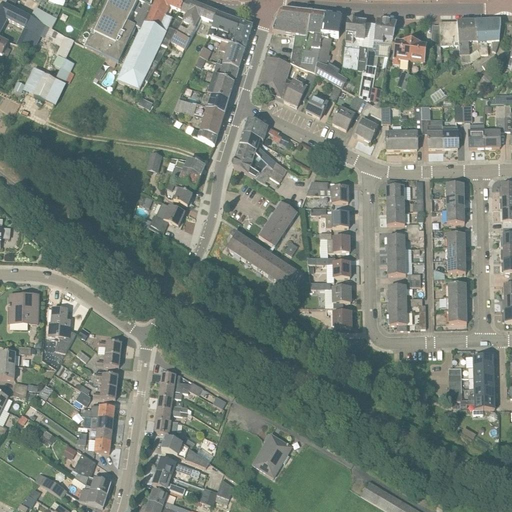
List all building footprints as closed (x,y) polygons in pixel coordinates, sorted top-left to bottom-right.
[(49,0),(48,3),(62,9),(62,8),(64,4),(66,0),(49,0)] [(107,0),(106,4),(103,2),(101,5),(102,5),(99,10),(102,12),(84,47),(84,48),(119,65),(136,29),(127,25),(129,22),(133,14),(139,4),(133,1),(131,0),(107,0)] [(133,14),(138,16),(134,24),(129,22),(127,25),(136,29),(140,31),(150,11),(154,0),(133,0),(133,1),(139,4),(133,14)] [(154,0),(150,11),(166,19),(170,9),(166,7),(169,0),(154,0)] [(187,17),(193,5),(179,0),(169,0),(166,7),(170,9),(187,17)] [(171,44),(185,52),(196,30),(194,29),(199,19),(209,23),(213,13),(193,5),(187,17),(184,22),(171,44)] [(64,37),(52,31),(30,19),(29,21),(3,6),(0,11),(0,34),(7,21),(25,31),(26,29),(59,47),(64,37)] [(57,21),(36,10),(35,10),(30,19),(52,31),(57,21)] [(184,22),(179,19),(177,24),(166,19),(150,11),(140,31),(122,70),(123,70),(117,82),(142,93),(148,84),(171,44),(184,22)] [(236,36),(240,24),(217,15),(213,13),(209,23),(214,25),(212,30),(210,29),(207,38),(209,39),(221,44),(226,45),(228,37),(230,38),(235,35),(236,36)] [(326,17),(313,16),(283,13),(279,15),(272,33),(295,37),(291,66),(301,70),(301,71),(309,74),(315,76),(321,39),(326,17)] [(338,39),(342,19),(326,17),(321,39),(328,40),(328,38),(338,39)] [(363,42),(366,25),(358,24),(359,21),(348,20),(343,70),(344,71),(361,73),(366,74),(367,67),(369,50),(362,49),(363,42)] [(499,44),(501,30),(500,22),(485,23),(486,33),(488,33),(488,38),(486,38),(487,45),(491,44),(492,53),(495,54),(499,44)] [(390,52),(392,45),(396,30),(397,25),(376,23),(373,43),(374,44),(374,50),(377,51),(376,57),(389,59),(390,52)] [(432,28),(430,49),(440,48),(457,47),(459,47),(460,65),(470,64),(470,57),(469,44),(477,43),(479,43),(478,34),(476,34),(475,23),(438,25),(438,28),(432,28)] [(479,43),(477,43),(478,52),(470,58),(470,64),(480,58),(479,57),(488,56),(487,45),(486,38),(488,38),(488,33),(486,33),(485,23),(475,23),(476,34),(478,34),(479,43)] [(235,47),(245,51),(252,28),(240,24),(236,36),(235,35),(230,38),(228,37),(226,45),(232,48),(233,45),(235,47)] [(404,42),(405,31),(396,30),(392,45),(399,45),(400,41),(404,42)] [(10,38),(8,44),(16,47),(25,52),(31,40),(22,36),(19,41),(10,38)] [(0,39),(0,55),(6,59),(10,52),(6,49),(8,44),(1,40),(0,39)] [(332,41),(328,40),(321,39),(315,76),(316,77),(316,78),(335,88),(341,91),(346,82),(337,77),(339,73),(328,67),(327,69),(326,69),(327,63),(330,63),(331,58),(328,57),(332,41)] [(232,48),(226,45),(221,44),(219,52),(227,54),(223,66),(239,71),(244,53),(232,48)] [(399,45),(392,45),(390,52),(395,53),(393,67),(399,67),(400,63),(409,64),(411,47),(399,45)] [(409,64),(424,66),(424,59),(429,60),(430,49),(426,49),(411,47),(409,64)] [(199,58),(206,61),(207,62),(211,53),(203,49),(199,58)] [(369,50),(367,67),(374,68),(376,57),(377,51),(374,50),(369,50)] [(65,61),(59,58),(57,57),(53,66),(61,70),(56,80),(66,85),(66,84),(69,85),(74,75),(71,73),(75,65),(65,61)] [(486,72),(498,63),(494,57),(485,64),(486,65),(482,67),(486,72)] [(201,71),(206,61),(199,58),(195,68),(201,71)] [(280,99),(280,98),(286,80),(291,66),(269,59),(266,68),(262,82),(264,83),(261,91),(270,94),(270,95),(280,99)] [(429,63),(428,81),(443,70),(442,68),(441,63),(429,63)] [(223,66),(216,64),(213,76),(214,76),(234,86),(239,71),(223,66)] [(369,105),(374,68),(367,67),(366,74),(361,73),(357,99),(360,101),(366,104),(369,105)] [(66,85),(56,80),(34,70),(26,87),(23,92),(56,108),(67,85),(66,85)] [(99,83),(105,73),(101,70),(95,80),(99,83)] [(316,77),(315,76),(309,74),(302,87),(294,83),(286,80),(280,98),(285,100),(284,104),(297,110),(300,101),(304,103),(316,78),(316,77)] [(402,91),(407,76),(401,74),(396,88),(402,91)] [(481,81),(488,87),(493,80),(487,75),(481,81)] [(234,86),(214,76),(210,88),(231,94),(234,86)] [(407,76),(402,91),(408,93),(413,78),(407,76)] [(23,92),(26,87),(18,83),(14,92),(22,96),(23,92)] [(229,103),(231,94),(210,88),(208,96),(229,103)] [(335,103),(341,91),(335,88),(329,101),(335,103)] [(380,90),(372,89),(370,102),(378,103),(380,90)] [(406,99),(408,93),(402,91),(400,96),(406,99)] [(225,116),(229,103),(205,95),(201,109),(225,116)] [(495,99),(490,107),(511,105),(511,96),(511,97),(511,99),(495,99)] [(306,114),(320,121),(323,114),(323,115),(327,106),(313,99),(306,114)] [(142,100),(139,107),(149,113),(153,106),(142,100)] [(360,116),(366,104),(360,101),(355,112),(354,113),(356,113),(360,116)] [(174,113),(194,119),(194,117),(205,120),(200,134),(217,139),(225,116),(201,109),(185,104),(183,104),(179,103),(179,102),(174,113)] [(367,119),(373,107),(369,105),(366,104),(360,116),(367,119)] [(346,133),(356,113),(354,113),(355,112),(341,106),(341,107),(332,127),(346,133)] [(455,124),(463,124),(463,108),(454,109),(455,124)] [(463,108),(463,124),(472,124),(472,108),(463,108)] [(496,120),(499,120),(504,120),(504,108),(496,108),(496,120)] [(381,110),(381,127),(390,127),(390,109),(381,110)] [(422,136),(422,109),(414,109),(414,122),(415,122),(416,135),(401,135),(402,152),(417,152),(417,135),(422,135),(422,136)] [(443,151),(442,128),(442,127),(430,127),(430,109),(422,109),(422,136),(427,136),(428,152),(443,151)] [(357,138),(370,144),(378,129),(363,122),(360,130),(361,131),(357,138)] [(290,140),(283,137),(269,130),(248,123),(243,137),(260,142),(263,143),(265,137),(268,136),(272,138),(274,142),(279,145),(286,148),(290,140)] [(458,151),(457,135),(457,128),(442,128),(443,151),(458,151)] [(214,149),(217,139),(200,134),(194,130),(190,136),(214,149)] [(469,151),(484,150),(484,134),(468,134),(469,151)] [(500,150),(500,134),(493,134),(484,134),(484,150),(500,150)] [(387,153),(402,152),(401,135),(386,135),(387,153)] [(258,149),(260,142),(243,137),(239,148),(256,153),(256,156),(268,168),(273,171),(272,171),(277,166),(272,162),(258,149)] [(279,185),(283,178),(272,171),(273,171),(268,168),(256,156),(256,153),(239,148),(233,169),(256,181),(264,186),(270,179),(279,185)] [(157,174),(162,158),(151,155),(146,170),(157,174)] [(200,180),(205,169),(189,162),(187,167),(178,163),(176,169),(200,180)] [(277,166),(272,171),(283,178),(287,172),(277,166)] [(195,191),(200,180),(176,169),(172,178),(181,182),(180,184),(195,191)] [(328,193),(328,185),(312,185),(308,193),(328,193)] [(499,199),(502,199),(511,198),(511,185),(501,186),(501,192),(499,192),(499,199)] [(446,200),(464,200),(464,187),(446,187),(446,200)] [(404,188),(386,189),(386,202),(404,201),(404,188)] [(332,206),(348,205),(348,190),(332,190),(332,206)] [(187,209),(193,197),(179,191),(176,198),(174,197),(171,202),(187,209)] [(144,207),(147,199),(140,197),(137,204),(144,207)] [(500,211),(502,211),(511,210),(511,198),(502,199),(502,205),(499,205),(500,211)] [(446,213),(464,213),(464,200),(446,200),(446,213)] [(386,215),(404,214),(404,201),(386,202),(386,215)] [(413,214),(423,213),(423,201),(417,201),(417,206),(413,206),(413,214)] [(297,216),(287,209),(281,205),(258,239),(270,247),(275,250),(297,216)] [(162,206),(156,218),(154,217),(151,223),(166,230),(168,224),(178,229),(184,215),(162,206)] [(502,230),(511,229),(511,210),(502,211),(502,217),(500,217),(500,224),(502,224),(502,230)] [(332,216),(332,217),(326,217),(326,211),(311,211),(311,218),(320,218),(321,220),(325,220),(325,231),(333,230),(348,230),(348,216),(332,216)] [(447,226),(464,226),(464,213),(446,213),(447,226)] [(386,215),(387,228),(404,227),(404,214),(386,215)] [(166,230),(151,223),(146,221),(144,227),(148,229),(163,237),(166,230)] [(10,231),(1,231),(1,229),(0,228),(0,245),(0,240),(9,241),(10,231)] [(511,229),(502,230),(503,243),(500,243),(501,249),(503,249),(511,248),(511,229)] [(405,252),(405,239),(419,239),(419,232),(407,233),(393,233),(394,239),(387,239),(387,252),(405,252)] [(297,274),(237,235),(234,233),(230,239),(233,241),(227,251),(286,291),(297,274)] [(334,241),(331,241),(331,235),(319,236),(319,242),(320,242),(320,256),(349,255),(349,240),(334,241)] [(447,250),(465,250),(465,237),(447,237),(447,250)] [(292,258),(298,248),(291,244),(285,253),(292,258)] [(511,261),(511,248),(503,249),(503,255),(501,255),(501,262),(503,262),(511,261)] [(447,263),(465,262),(465,250),(447,250),(447,263)] [(387,265),(405,264),(405,252),(387,252),(387,265)] [(511,261),(503,262),(503,268),(501,268),(501,274),(503,274),(503,275),(510,275),(510,280),(511,280),(511,261)] [(448,276),(465,276),(465,262),(447,263),(448,276)] [(387,265),(388,278),(405,277),(405,264),(387,265)] [(334,281),(350,280),(349,265),(334,266),(334,267),(328,267),(328,279),(334,279),(334,281)] [(504,300),(511,299),(511,280),(510,280),(510,286),(504,286),(504,293),(502,293),(502,299),(504,299),(504,300)] [(350,291),(333,291),(331,291),(331,285),(310,286),(311,292),(325,292),(325,310),(333,310),(343,310),(343,305),(350,305),(350,291)] [(448,300),(466,300),(466,287),(448,287),(448,300)] [(388,302),(406,301),(406,289),(388,289),(388,302)] [(37,326),(38,300),(10,299),(10,325),(37,326)] [(504,312),(511,311),(511,299),(504,300),(504,305),(502,305),(502,312),(504,312)] [(448,313),(466,313),(466,300),(448,300),(448,313)] [(389,315),(406,315),(406,301),(388,302),(389,315)] [(425,308),(422,308),(422,301),(411,301),(411,308),(419,308),(419,314),(425,314),(425,308)] [(66,327),(68,312),(52,310),(51,325),(50,325),(49,338),(61,339),(60,344),(58,343),(55,353),(65,356),(76,336),(73,334),(69,334),(70,327),(66,327)] [(505,325),(511,324),(511,311),(504,312),(504,318),(502,318),(502,324),(504,324),(505,325)] [(448,313),(449,326),(466,326),(466,313),(448,313)] [(416,331),(426,331),(425,314),(419,314),(419,326),(415,326),(416,331)] [(334,331),(351,330),(350,315),(334,315),(334,331)] [(405,333),(405,327),(407,327),(406,315),(389,315),(389,328),(396,328),(396,333),(405,333)] [(82,330),(78,337),(84,342),(89,334),(82,330)] [(120,358),(122,346),(99,343),(99,349),(106,349),(105,356),(120,358)] [(76,357),(86,365),(90,360),(80,352),(76,357)] [(0,367),(15,368),(16,356),(0,354),(0,367)] [(119,370),(120,358),(105,356),(104,363),(97,362),(97,367),(119,370)] [(473,370),(493,369),(493,358),(473,359),(473,370)] [(0,380),(14,382),(15,368),(0,367),(0,380)] [(473,380),(493,380),(493,369),(473,370),(473,380)] [(117,390),(118,378),(96,375),(95,381),(94,387),(102,388),(117,390)] [(184,391),(190,392),(189,393),(190,394),(198,398),(203,391),(192,384),(190,387),(179,385),(180,378),(162,376),(160,387),(184,391)] [(474,391),(494,391),(493,380),(473,380),(474,391)] [(27,394),(28,388),(16,385),(14,391),(27,394)] [(53,392),(46,387),(38,396),(46,402),(53,392)] [(190,396),(190,394),(189,393),(190,392),(184,391),(160,387),(159,399),(172,401),(176,401),(178,400),(179,396),(177,394),(190,396)] [(81,393),(87,397),(90,393),(83,388),(80,392),(81,393)] [(115,402),(117,390),(102,388),(101,395),(94,394),(93,399),(115,402)] [(27,394),(14,391),(13,398),(26,400),(27,394)] [(474,402),(494,401),(494,391),(474,391),(474,402)] [(418,397),(426,401),(428,396),(421,392),(418,397)] [(90,399),(87,397),(81,393),(76,402),(86,409),(90,403),(90,399)] [(0,410),(2,411),(8,400),(0,395),(0,410)] [(428,402),(426,401),(418,397),(414,405),(423,410),(428,402)] [(171,410),(172,401),(159,399),(157,410),(187,414),(187,410),(181,409),(174,408),(174,410),(171,410)] [(222,411),(226,405),(217,399),(212,406),(222,411)] [(474,407),(474,412),(473,412),(473,418),(483,418),(483,412),(494,412),(494,401),(474,402),(460,402),(461,409),(467,408),(467,407),(474,407)] [(24,416),(35,424),(41,415),(30,407),(24,416)] [(92,420),(113,422),(114,410),(93,408),(92,420)] [(180,418),(186,419),(186,418),(187,414),(157,410),(155,422),(169,424),(169,423),(170,415),(173,415),(173,417),(180,418)] [(490,413),(487,416),(487,420),(490,423),(494,423),(497,420),(497,416),(494,413),(490,413)] [(22,416),(17,423),(23,427),(28,421),(22,416)] [(92,420),(89,419),(84,419),(83,430),(91,431),(97,431),(112,433),(113,422),(92,420)] [(178,424),(169,423),(169,424),(155,422),(154,434),(168,437),(176,438),(178,424)] [(111,444),(112,433),(97,431),(96,442),(111,444)] [(46,432),(42,438),(53,445),(56,440),(46,432)] [(274,480),(292,450),(271,437),(252,467),(274,480)] [(182,446),(175,444),(166,440),(161,453),(171,456),(178,459),(206,470),(210,465),(206,463),(191,452),(182,446)] [(182,446),(191,452),(194,446),(185,440),(182,446)] [(109,456),(111,444),(96,442),(95,454),(109,456)] [(72,449),(65,444),(60,450),(67,455),(72,449)] [(82,456),(73,472),(78,475),(91,479),(96,465),(82,456)] [(176,466),(171,464),(162,460),(157,474),(172,479),(174,472),(190,478),(192,471),(176,466)] [(169,485),(172,479),(157,474),(152,487),(162,490),(167,492),(183,497),(186,491),(169,485)] [(107,498),(111,486),(91,479),(78,475),(74,480),(86,488),(85,491),(107,498)] [(36,483),(40,486),(62,501),(67,493),(41,476),(36,483)] [(222,482),(217,497),(229,501),(233,490),(222,482)] [(418,511),(369,483),(360,498),(384,511),(418,511)] [(107,498),(85,491),(83,490),(79,502),(103,510),(107,498)] [(206,506),(211,493),(205,491),(200,504),(206,506)] [(29,497),(36,502),(40,495),(34,492),(29,497)] [(168,497),(163,495),(154,492),(149,504),(162,509),(171,511),(187,511),(165,504),(168,497)] [(213,508),(217,495),(211,493),(206,506),(213,508)]
